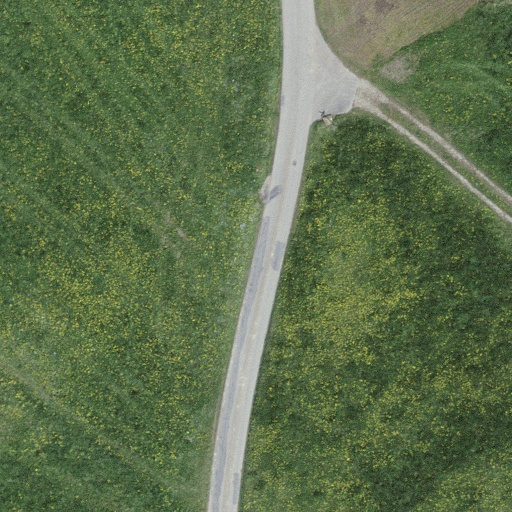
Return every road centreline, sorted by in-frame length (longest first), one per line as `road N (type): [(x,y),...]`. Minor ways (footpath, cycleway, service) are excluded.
road 1 (unclassified): [(292,0),(292,122),(220,511)]
road 2 (track): [(294,43),(367,91),(511,209)]
